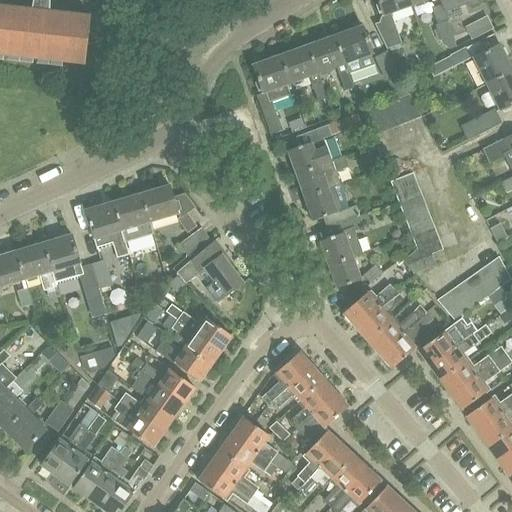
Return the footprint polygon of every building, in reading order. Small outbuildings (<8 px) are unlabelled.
[(0,0),(0,55),(85,65),(88,42),(91,16),(75,14),(67,13),(59,12),(50,11),(49,0),(33,0),(31,9),(0,5),(0,0)] [(377,0),(379,4),(382,14),(383,15),(382,15),(379,21),(379,22),(374,24),(387,50),(402,45),(391,13),(412,6),(410,0),(377,0)] [(476,0),(440,0),(445,11),(466,4),(468,8),(479,4),(476,0)] [(431,8),(437,24),(448,21),(442,5),(431,8)] [(472,39),(480,35),(491,29),(485,17),(466,27),(472,39)] [(335,36),(345,64),(349,74),(375,64),(362,26),(335,36)] [(474,58),(487,85),(511,72),(511,70),(494,34),(450,56),(456,67),(474,58)] [(354,88),(349,74),(345,64),(335,36),(307,46),(318,74),(336,67),(345,92),(354,88)] [(326,98),(318,74),(307,46),(281,55),(291,84),(307,78),(316,102),(326,98)] [(398,73),(387,51),(375,57),(386,79),(398,73)] [(295,95),(291,84),(281,55),(253,65),(263,93),(256,96),(270,135),(284,130),(274,102),(295,95)] [(481,96),(481,99),(485,108),(488,109),(497,105),(500,110),(502,109),(510,105),(511,104),(511,72),(487,85),(490,91),(481,96)] [(410,95),(397,100),(408,122),(423,117),(410,95)] [(397,126),(408,122),(397,100),(386,104),(397,126)] [(386,131),(397,126),(386,104),(374,108),(386,131)] [(372,136),(386,131),(374,108),(363,113),(372,136)] [(493,110),(477,118),(484,132),(501,124),(493,110)] [(345,120),(334,124),(338,134),(349,131),(345,120)] [(288,151),(296,175),(332,162),(324,139),(332,137),(328,126),(296,137),(299,147),(288,151)] [(511,172),(511,150),(510,152),(504,140),(483,151),(489,163),(504,156),(511,172)] [(377,148),(368,152),(371,161),(381,157),(377,148)] [(332,162),(296,175),(304,197),(337,186),(340,185),(335,171),(348,166),(345,157),(332,162)] [(394,192),(418,184),(413,173),(390,182),(394,192)] [(511,178),(502,184),(506,193),(511,190),(511,178)] [(422,194),(418,184),(394,192),(399,202),(422,194)] [(337,186),(304,197),(312,221),(321,218),(339,212),(348,209),(340,185),(337,186)] [(185,194),(174,198),(170,186),(142,194),(150,223),(176,216),(188,233),(196,227),(186,214),(195,208),(185,194)] [(142,194),(114,202),(126,241),(153,233),(150,223),(142,194)] [(426,205),(422,194),(399,202),(403,214),(426,205)] [(129,254),(126,241),(114,202),(86,210),(97,250),(114,245),(117,257),(129,254)] [(407,225),(430,217),(426,205),(403,214),(407,225)] [(339,212),(343,222),(360,216),(356,206),(348,209),(339,212)] [(327,239),(320,242),(328,264),(351,256),(361,253),(358,241),(353,230),(363,227),(363,225),(360,216),(343,222),(325,228),(323,229),(327,239)] [(434,227),(430,217),(407,225),(411,235),(434,227)] [(500,224),(490,229),(498,243),(508,238),(500,224)] [(439,238),(434,227),(411,235),(415,246),(439,238)] [(202,228),(180,246),(187,256),(209,238),(202,228)] [(93,319),(106,316),(98,289),(92,267),(83,270),(72,235),(44,243),(52,271),(56,285),(81,277),(93,319)] [(439,238),(415,246),(416,248),(402,261),(404,263),(431,253),(443,249),(439,238)] [(60,297),(56,285),(52,271),(44,243),(17,251),(25,279),(39,275),(44,290),(46,290),(49,300),(60,297)] [(243,283),(228,263),(213,243),(180,271),(188,283),(204,270),(213,282),(205,288),(216,303),(243,283)] [(6,254),(0,256),(0,286),(25,279),(17,251),(6,254)] [(435,265),(431,253),(404,263),(413,274),(435,265)] [(359,280),(351,256),(328,264),(336,288),(359,280)] [(487,264),(500,287),(511,279),(498,256),(487,264)] [(404,264),(402,261),(396,266),(398,269),(404,264)] [(98,289),(111,286),(105,264),(92,267),(98,289)] [(362,276),(370,284),(383,272),(376,264),(362,276)] [(487,264),(478,271),(491,293),(500,287),(487,264)] [(491,293),(478,271),(468,277),(482,300),(491,293)] [(468,277),(459,284),(473,307),(482,300),(468,277)] [(143,300),(156,297),(152,282),(140,285),(143,300)] [(459,284),(449,291),(463,314),(473,307),(459,284)] [(351,322),(356,327),(395,292),(389,286),(376,298),(369,291),(344,313),(345,314),(345,318),(349,322),(351,322)] [(489,296),(501,313),(511,305),(511,303),(500,287),(489,296)] [(463,314),(449,291),(436,300),(454,320),(463,314)] [(395,292),(356,327),(360,332),(360,335),(366,342),(393,318),(387,311),(401,299),(395,292)] [(154,303),(163,310),(168,303),(159,297),(154,303)] [(163,310),(153,303),(142,317),(152,325),(163,310)] [(199,324),(184,314),(172,305),(167,312),(179,321),(220,351),(224,346),(227,346),(231,341),(231,337),(232,336),(203,317),(199,324)] [(419,319),(426,313),(419,305),(412,312),(413,313),(419,319)] [(142,313),(126,318),(130,332),(142,313)] [(376,350),(380,354),(419,319),(413,313),(399,324),(393,318),(366,342),(372,349),(376,350)] [(433,320),(426,313),(419,319),(425,326),(433,320)] [(419,319),(380,354),(384,358),(383,362),(388,367),(391,367),(393,368),(419,346),(412,338),(425,326),(419,319)] [(420,351),(419,354),(423,359),(427,359),(430,364),(477,332),(471,323),(466,327),(461,320),(447,330),(420,350),(420,351)] [(187,338),(182,346),(212,368),(217,359),(217,356),(220,351),(179,321),(173,329),(187,338)] [(434,373),(439,381),(468,360),(463,353),(491,333),(485,326),(477,332),(430,364),(434,370),(434,373)] [(207,375),(212,368),(182,346),(178,352),(163,342),(157,351),(200,380),(203,375),(207,375)] [(63,352),(82,371),(73,343),(63,352)] [(49,346),(41,354),(48,361),(56,353),(49,346)] [(89,373),(101,370),(115,358),(112,347),(79,357),(82,368),(89,373)] [(447,388),(451,393),(493,364),(506,354),(501,347),(473,366),(468,360),(439,381),(445,389),(447,388)] [(0,355),(0,395),(7,389),(17,379),(2,363),(9,356),(5,351),(0,355)] [(307,362),(307,358),(304,354),(300,354),(300,353),(275,376),(281,383),(263,398),(269,405),(273,401),(311,367),(307,362)] [(455,398),(454,401),(458,407),(461,407),(462,409),(488,390),(484,382),(511,362),(506,354),(493,364),(451,393),(455,398)] [(137,368),(184,402),(187,397),(191,397),(194,392),(194,388),(195,387),(167,368),(162,374),(147,364),(136,357),(131,365),(137,368)] [(292,396),(298,403),(326,379),(319,371),(315,371),(311,367),(273,401),(279,408),(292,396)] [(137,380),(132,388),(137,392),(145,397),(175,419),(181,410),(181,407),(184,402),(137,368),(132,376),(137,380)] [(106,370),(97,385),(107,392),(117,377),(106,370)] [(0,395),(0,424),(6,431),(27,410),(15,398),(22,391),(20,389),(32,378),(25,371),(17,379),(7,389),(0,395)] [(80,379),(62,404),(61,403),(47,423),(59,432),(73,411),(72,411),(90,386),(80,379)] [(290,421),(296,428),(335,394),(332,389),(332,386),(326,379),(298,403),(303,409),(290,421)] [(89,402),(100,409),(110,394),(99,387),(89,402)] [(473,425),(477,431),(511,405),(511,393),(499,403),(494,395),(467,415),(468,416),(467,419),(471,425),(473,425)] [(120,401),(163,432),(167,425),(171,426),(175,419),(145,397),(141,404),(126,394),(120,401)] [(322,430),(325,427),(347,407),(346,406),(347,403),(343,398),(340,399),(335,394),(296,428),(302,435),(316,424),(322,430)] [(38,399),(27,410),(6,431),(26,452),(47,430),(33,416),(43,405),(38,399)] [(120,413),(114,420),(124,427),(125,428),(152,446),(153,445),(156,445),(160,440),(160,437),(163,432),(120,401),(115,409),(117,411),(120,413)] [(511,405),(477,431),(481,437),(481,439),(486,446),(511,427),(511,419),(510,417),(511,415),(511,405)] [(52,471),(57,474),(88,430),(98,414),(90,409),(70,439),(63,434),(42,465),(44,466),(43,467),(49,472),(52,471)] [(98,414),(88,430),(57,474),(61,478),(61,480),(69,486),(70,484),(71,485),(91,456),(85,450),(106,420),(98,414)] [(261,416),(256,422),(264,428),(268,421),(261,416)] [(241,419),(237,424),(238,428),(233,436),(270,462),(277,452),(263,443),(268,435),(244,419),(241,419)] [(268,428),(282,442),(289,435),(275,421),(268,428)] [(495,454),(498,459),(511,449),(511,427),(486,446),(492,455),(495,454)] [(113,442),(122,448),(129,437),(121,431),(113,442)] [(335,437),(330,433),(327,433),(326,432),(304,457),(311,463),(299,477),(305,482),(339,445),(335,441),(335,437)] [(292,435),(283,443),(291,451),(295,446),(296,440),(292,435)] [(225,442),(219,450),(245,468),(250,462),(264,471),(270,462),(233,436),(229,441),(225,442)] [(339,445),(305,482),(312,489),(317,484),(324,489),(330,482),(355,455),(347,449),(344,449),(339,445)] [(89,497),(120,454),(112,448),(102,463),(95,458),(74,487),(76,488),(75,490),(81,494),(84,494),(89,497)] [(501,464),(501,467),(506,474),(508,474),(508,475),(511,472),(511,449),(498,459),(501,464)] [(215,460),(211,466),(253,495),(258,488),(243,478),(248,470),(245,468),(219,450),(214,457),(215,460)] [(126,458),(120,454),(89,497),(93,500),(93,504),(101,509),(123,478),(128,471),(121,467),(126,458)] [(362,466),(362,462),(355,455),(330,482),(337,487),(325,501),(332,507),(367,469),(362,466)] [(101,509),(104,511),(120,511),(153,465),(145,460),(130,482),(123,478),(101,509)] [(277,467),(270,462),(265,471),(264,472),(271,476),(277,467)] [(201,480),(199,482),(227,501),(232,494),(247,503),(246,504),(258,511),(266,511),(270,507),(260,501),(253,495),(211,466),(207,471),(203,472),(200,476),(201,480)] [(379,481),(380,478),(375,474),(372,474),(367,469),(332,507),(338,511),(339,511),(350,501),(357,507),(380,482),(379,481)] [(202,487),(195,483),(189,491),(196,496),(202,487)] [(388,511),(400,500),(395,496),(395,493),(390,488),(387,488),(386,487),(363,511),(388,511)] [(276,505),(282,509),(288,501),(282,497),(276,505)] [(184,500),(175,511),(192,511),(189,510),(192,505),(184,500)] [(413,511),(414,511),(407,504),(404,504),(400,500),(388,511),(413,511)]
